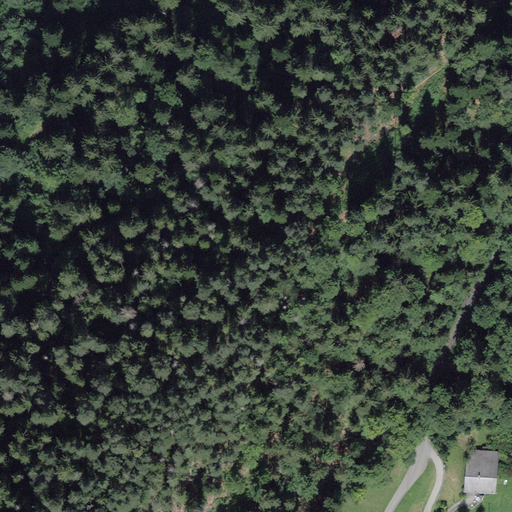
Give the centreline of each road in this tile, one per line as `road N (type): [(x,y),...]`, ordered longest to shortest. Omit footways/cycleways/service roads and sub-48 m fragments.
road 1 (track): [(511,225),(435,380),(423,453),(432,454),(438,473),(427,511)]
road 2 (track): [(176,0),(156,67),(115,100),(47,122),(0,178)]
